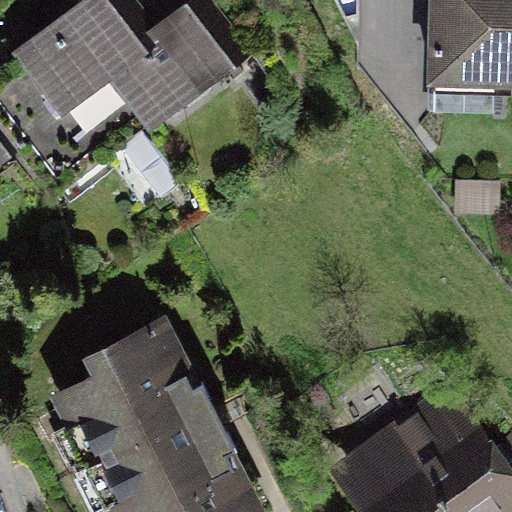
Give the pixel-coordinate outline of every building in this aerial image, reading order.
[(112,67),(160,31),(136,0),(91,0),(22,52),(62,105),(112,67)] [(511,0),(427,0),(426,78),(511,80),(511,0)] [(236,50),(198,2),(160,31),(112,67),(149,116),(236,50)] [(62,105),(22,52),(0,68),(0,134),(8,146),(15,141),(62,105)] [(62,105),(15,141),(54,192),(121,141),(162,195),(181,181),(138,124),(149,116),(112,67),(62,105)] [(0,151),(8,146),(0,134),(0,151)] [(0,193),(10,189),(0,162),(0,193)] [(0,225),(22,216),(10,189),(0,193),(0,225)] [(0,258),(34,244),(22,216),(0,225),(0,258)] [(0,292),(46,273),(34,244),(0,258),(0,292)] [(225,511),(262,494),(170,303),(21,374),(87,511),(225,511)] [(511,511),(511,471),(449,382),(331,464),(364,511),(511,511)]
